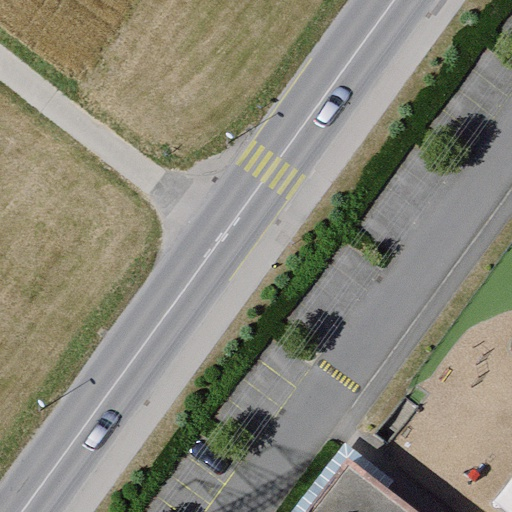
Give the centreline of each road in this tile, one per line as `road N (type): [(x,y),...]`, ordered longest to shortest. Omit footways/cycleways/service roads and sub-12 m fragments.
road 1 (secondary): [(397,0),(27,511)]
road 2 (residential): [(511,149),(243,511)]
road 3 (track): [(0,69),(225,240)]
